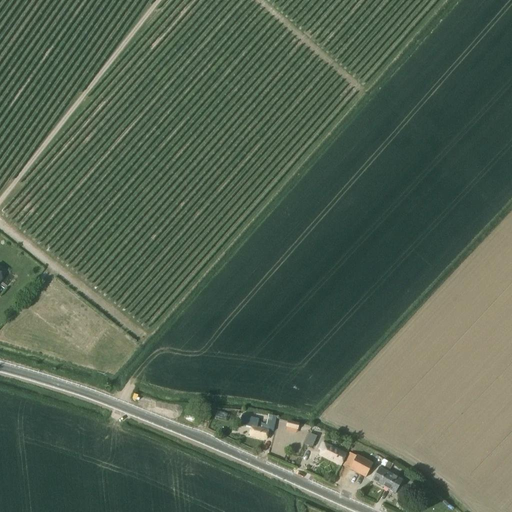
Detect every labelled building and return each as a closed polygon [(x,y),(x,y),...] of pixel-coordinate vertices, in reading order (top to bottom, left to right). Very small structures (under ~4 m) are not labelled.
[(252,428),(250,437),(266,441),(268,431),(273,432),(277,417),(268,415),(266,425),(261,424),(260,429),(256,428),(258,420),(242,416),(240,425),(252,428)] [(298,424),(282,420),(281,426),(286,427),(285,430),(296,432),(298,424)] [(312,448),(316,437),(311,435),(306,445),(312,448)] [(320,455),(340,465),(345,455),(322,444),(319,450),(322,452),(320,455)] [(343,466),(350,470),(365,479),(373,464),(357,455),(356,457),(349,453),(343,466)] [(379,468),(372,481),(395,494),(402,481),(379,468)]
